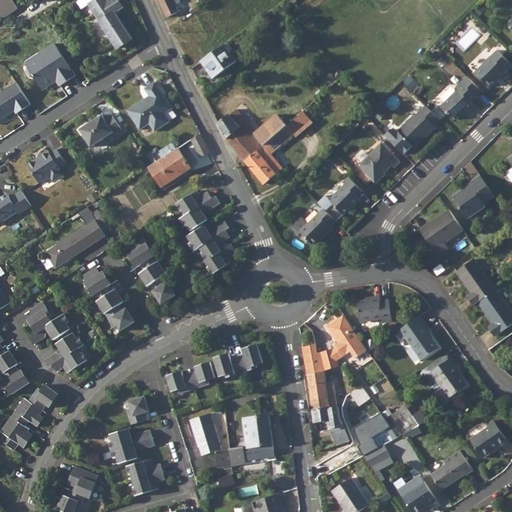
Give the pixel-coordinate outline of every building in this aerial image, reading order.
[(12,0),(1,0),(0,1),(0,20),(18,8),(12,0)] [(94,0),(91,3),(120,46),(134,37),(116,11),(124,5),(120,0),(94,0)] [(159,0),(163,9),(167,17),(179,12),(175,4),(181,1),(180,0),(159,0)] [(288,0),(286,0),(280,4),(285,10),(292,5),(288,0)] [(62,85),(78,75),(55,40),(40,50),(42,55),(26,66),(33,76),(35,74),(42,84),(56,75),(58,77),(62,85)] [(224,45),(202,61),(214,78),(236,61),(224,45)] [(23,61),(26,66),(42,55),(40,50),(23,61)] [(498,50),(474,73),(488,87),(498,78),(500,79),(507,72),(506,70),(511,64),(498,50)] [(58,77),(56,75),(42,84),(44,87),(58,77)] [(480,89),(467,76),(456,87),(458,89),(441,106),(448,113),(449,112),(456,119),(466,110),(467,111),(474,104),(471,101),(476,96),(474,94),(480,89)] [(147,97),(130,109),(143,128),(152,122),(157,130),(172,120),(167,112),(175,107),(157,80),(147,87),(152,95),(147,98),(147,97)] [(20,112),(33,103),(19,82),(0,94),(0,121),(4,119),(3,117),(6,115),(7,117),(18,110),(20,112)] [(411,145),(438,118),(426,106),(415,117),(413,115),(398,131),(396,129),(391,129),(385,135),(404,154),(412,146),(411,145)] [(230,114),(219,124),(226,139),(246,162),(264,146),(257,138),(246,125),(249,123),(247,121),(248,121),(237,109),(231,115),(230,114)] [(304,110),(293,120),(300,129),(295,134),(297,136),(314,121),(304,110)] [(106,116),(104,114),(82,129),(93,146),(106,137),(108,139),(124,129),(113,112),(106,116)] [(277,114),(260,130),(263,133),(270,141),(287,125),(290,122),(288,119),(284,123),(277,114)] [(438,118),(411,145),(412,146),(414,148),(425,137),(424,135),(427,131),(429,134),(435,127),(434,126),(440,120),(438,118)] [(290,122),(287,125),(295,134),(300,129),(293,120),(290,122)] [(264,146),(246,162),(266,184),(283,168),(271,154),(295,134),(287,125),(270,141),(264,146)] [(211,152),(202,133),(191,139),(201,157),(211,152)] [(270,141),(263,133),(257,138),(264,146),(270,141)] [(361,167),(375,182),(384,173),(383,172),(385,170),(387,171),(392,166),(398,159),(381,142),(360,162),(361,167)] [(153,164),(149,166),(162,186),(191,168),(178,147),(161,159),(153,164)] [(67,162),(58,148),(51,152),(50,149),(41,154),(42,157),(38,159),(36,159),(29,163),(40,181),(51,175),(53,178),(55,178),(61,175),(62,172),(60,169),(61,168),(60,167),(67,162)] [(153,164),(161,159),(158,154),(161,153),(157,148),(147,154),(153,164)] [(398,159),(392,166),(394,168),(400,162),(398,159)] [(384,173),(375,182),(376,183),(385,174),(384,173)] [(494,196),(480,175),(469,183),(471,186),(468,188),(466,186),(452,197),(467,219),(485,206),(484,204),(494,196)] [(330,200),(344,214),(359,199),(357,197),(363,191),(348,176),(343,181),(345,184),(330,200)] [(33,206),(23,190),(12,197),(10,194),(8,194),(0,198),(0,219),(2,221),(19,211),(21,213),(33,206)] [(197,190),(178,203),(181,209),(183,208),(187,214),(213,198),(209,191),(201,196),(197,190)] [(187,214),(181,218),(185,225),(188,223),(191,229),(207,218),(203,211),(206,209),(210,209),(220,202),(216,195),(213,198),(187,214)] [(102,198),(93,203),(96,208),(105,202),(102,198)] [(359,199),(344,214),(345,215),(354,206),(355,207),(361,201),(359,199)] [(96,220),(91,213),(88,207),(78,214),(86,227),(96,220)] [(323,234),(324,234),(337,221),(324,208),(300,231),(313,244),(323,234)] [(98,209),(91,213),(96,220),(103,232),(109,228),(98,209)] [(464,231),(450,211),(428,226),(427,225),(420,230),(439,257),(449,250),(445,243),(464,231)] [(103,232),(96,220),(86,227),(48,251),(48,256),(54,266),(59,267),(71,259),(69,257),(73,254),(75,257),(106,236),(103,232)] [(204,225),(188,236),(191,241),(188,243),(192,249),(200,245),(224,229),(228,227),(224,220),(212,228),(212,230),(208,232),(204,225)] [(337,221),(324,234),(325,236),(333,229),(332,227),(337,222),(337,221)] [(224,229),(200,245),(204,252),(202,253),(206,258),(225,246),(221,240),(228,236),(224,229)] [(136,267),(140,265),(154,256),(142,237),(129,245),(133,252),(128,255),(136,267)] [(206,258),(204,259),(209,266),(207,267),(211,273),(231,260),(227,254),(234,250),(230,242),(225,246),(206,258)] [(154,256),(140,265),(144,271),(140,274),(147,286),(153,282),(166,274),(154,256)] [(467,296),(474,306),(479,302),(496,290),(474,259),(457,272),(463,280),(464,279),(467,282),(465,283),(472,293),(467,296)] [(96,268),(83,276),(87,282),(85,284),(93,296),(107,287),(111,284),(103,272),(100,274),(96,268)] [(166,274),(153,282),(157,289),(154,291),(162,303),(175,295),(171,290),(174,288),(166,274)] [(0,276),(0,309),(9,303),(0,288),(0,277),(0,276)] [(107,287),(93,296),(105,314),(117,305),(122,302),(115,291),(111,293),(107,287)] [(511,312),(496,290),(479,302),(484,311),(486,309),(489,313),(487,314),(493,323),(489,327),(496,336),(511,324),(511,312)] [(371,299),(359,301),(362,321),(384,317),(384,321),(392,319),(389,299),(381,300),(380,296),(371,297),(371,299)] [(34,318),(29,322),(36,334),(52,323),(48,318),(51,316),(43,303),(30,312),(34,318)] [(117,305),(105,314),(113,327),(116,325),(119,331),(133,322),(125,310),(122,312),(117,305)] [(316,345),(303,347),(305,358),(308,375),(325,372),(338,366),(339,360),(352,350),(357,357),(369,349),(351,323),(345,314),(328,326),(340,344),(335,348),(318,353),(316,345)] [(422,315),(398,331),(404,339),(407,336),(423,359),(440,347),(429,332),(432,329),(422,315)] [(36,334),(29,338),(34,345),(44,339),(45,335),(49,332),(54,340),(70,331),(66,325),(69,324),(64,316),(52,323),(36,334)] [(56,354),(44,362),(49,368),(52,366),(77,350),(83,346),(79,339),(76,341),(73,335),(57,345),(62,353),(59,355),(56,354)] [(247,354),(239,356),(244,372),(259,366),(258,364),(265,362),(259,343),(245,348),(247,354)] [(2,348),(0,349),(0,368),(3,374),(14,367),(17,365),(9,353),(6,355),(2,348)] [(77,350),(52,366),(56,373),(63,369),(67,374),(87,361),(82,355),(80,356),(77,350)] [(440,365),(452,357),(448,351),(429,364),(433,370),(440,365)] [(244,372),(239,356),(232,358),(231,353),(216,357),(222,376),(228,374),(229,376),(244,372)] [(429,364),(424,368),(435,383),(439,380),(450,396),(467,385),(455,367),(457,365),(452,357),(440,365),(433,370),(429,364)] [(199,369),(192,371),(196,387),(211,382),(210,379),(216,377),(211,361),(197,366),(199,369)] [(3,374),(0,376),(4,382),(3,383),(10,395),(29,383),(21,371),(18,374),(14,367),(3,374)] [(196,387),(192,371),(184,374),(183,370),(169,375),(174,391),(180,389),(181,392),(196,387)] [(325,372),(308,375),(312,401),(327,399),(328,408),(337,407),(335,394),(336,394),(334,382),(327,383),(325,372)] [(405,381),(396,388),(400,394),(409,387),(405,381)] [(38,388),(29,401),(41,410),(46,404),(49,406),(57,394),(45,385),(41,390),(38,388)] [(371,398),(362,386),(351,393),(360,406),(371,398)] [(129,408),(134,423),(149,418),(147,411),(150,410),(146,397),(131,401),(133,408),(129,408)] [(24,398),(12,417),(25,426),(29,420),(37,426),(43,417),(39,414),(41,410),(29,401),(24,398)] [(327,399),(312,401),(313,410),(328,408),(327,399)] [(406,403),(400,407),(415,428),(420,425),(421,425),(406,403)] [(328,408),(313,410),(313,411),(315,423),(329,421),(331,430),(336,445),(349,441),(340,419),(338,407),(337,407),(328,408)] [(233,466),(230,449),(223,450),(212,414),(190,420),(199,447),(200,447),(203,456),(217,451),(219,467),(233,466)] [(248,447),(230,449),(233,466),(247,464),(247,461),(267,458),(275,457),(272,428),(270,415),(244,418),(248,447)] [(25,426),(12,417),(2,430),(7,434),(3,441),(16,449),(20,443),(25,447),(33,435),(27,431),(29,428),(25,426)] [(490,426),(472,439),(484,457),(496,448),(496,447),(499,445),(500,445),(509,439),(505,435),(498,424),(495,420),(488,424),(490,426)] [(498,424),(505,435),(510,431),(503,421),(498,424)] [(415,428),(411,430),(413,434),(414,436),(423,431),(420,425),(415,428)] [(115,441),(117,448),(153,437),(151,429),(139,433),(137,436),(134,437),(131,427),(115,432),(118,440),(115,441)] [(395,436),(392,429),(380,435),(384,442),(395,436)] [(153,437),(117,448),(120,457),(123,456),(124,461),(140,456),(137,447),(140,447),(143,448),(156,445),(153,437)] [(384,444),(364,455),(372,466),(391,456),(384,444)] [(446,464),(431,474),(442,490),(466,473),(467,474),(474,469),(461,450),(444,461),(446,464)] [(137,471),(139,478),(167,470),(165,462),(157,464),(155,457),(133,464),(135,472),(137,471)] [(282,458),(248,469),(252,480),(286,469),(282,458)] [(78,486),(76,491),(87,496),(94,499),(100,485),(97,483),(100,475),(77,466),(71,483),(78,486)] [(248,469),(238,472),(241,483),(252,480),(248,469)] [(167,470),(139,478),(141,485),(140,486),(142,493),(164,486),(162,480),(170,478),(167,470)] [(421,475),(399,490),(403,497),(426,482),(421,475)] [(345,511),(359,511),(370,505),(352,478),(333,492),(346,511),(345,511)] [(426,482),(403,497),(413,511),(418,511),(430,505),(431,506),(438,500),(426,482)] [(76,491),(72,490),(69,497),(65,496),(60,509),(66,511),(75,511),(77,508),(81,510),(87,496),(76,491)] [(258,500),(243,505),(245,511),(260,507),(262,511),(261,511),(286,511),(285,508),(283,509),(280,502),(287,500),(284,492),(258,500)]
